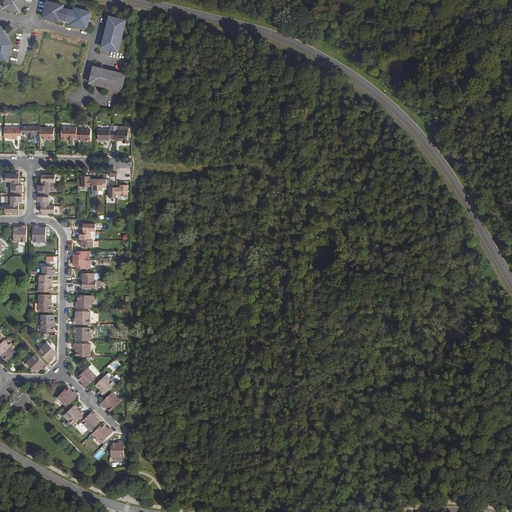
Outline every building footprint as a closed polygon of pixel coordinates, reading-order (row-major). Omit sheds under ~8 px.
[(17,0),(0,0),(0,7),(15,11),(17,0)] [(71,10),(63,8),(63,5),(45,1),(41,18),(59,22),(60,20),(68,22),(68,24),(86,29),(90,12),(72,7),(71,10)] [(126,20),(108,16),(100,50),(118,54),(126,20)] [(126,76),(92,67),(88,85),(121,94),(126,76)] [(22,136),(22,127),(5,127),(4,138),(8,138),(14,138),(14,139),(18,139),(18,136),(22,136)] [(34,137),(40,137),(40,136),(40,131),(40,128),(22,127),(22,136),(28,137),(28,138),(34,138),(34,137)] [(77,130),(77,127),(62,127),(62,140),(77,141),(77,140),(77,130)] [(114,131),(113,140),(117,140),(117,142),(121,142),(121,141),(123,141),(123,142),(123,144),(128,144),(128,132),(117,132),(117,127),(114,127),(114,131)] [(54,128),(40,128),(40,131),(40,136),(44,136),(44,140),(54,140),(54,128)] [(91,131),(77,130),(77,140),(81,140),(81,141),(86,141),(91,141),(91,131)] [(110,140),(113,140),(114,131),(110,131),(99,130),(99,141),(110,141),(110,140)] [(89,187),(89,179),(89,176),(82,176),(82,179),(79,179),(79,183),(79,187),(89,187)] [(98,191),(98,179),(89,179),(89,187),(92,187),(92,190),(98,191)] [(103,187),(107,187),(107,179),(98,179),(98,191),(103,191),(103,187)] [(19,185),(19,182),(11,182),(11,193),(22,193),(22,191),(23,191),(23,185),(19,185)] [(55,191),(55,183),(41,182),(41,185),(38,185),(38,191),(43,191),(43,194),(48,194),(49,194),(49,191),(55,191)] [(120,187),(117,187),(117,195),(128,195),(128,185),(120,185),(120,187)] [(11,196),(11,205),(19,205),(18,202),(22,202),(23,196),(22,196),(22,194),(11,193),(11,196)] [(38,197),(38,202),(41,202),(41,205),(49,205),(49,197),(48,197),(48,194),(43,194),(39,194),(39,197),(38,197)] [(27,242),(27,226),(21,225),(21,228),(14,227),(14,242),(27,242)] [(39,228),(39,226),(33,226),(33,242),(46,242),(46,228),(39,228)] [(79,239),(81,239),(91,240),(91,239),(91,231),(83,231),(83,234),(80,234),(79,239)] [(74,260),(90,260),(91,251),(77,251),(77,254),(74,254),(74,260)] [(82,269),(90,269),(90,260),(74,260),(73,266),(77,266),(77,269),(79,269),(82,269)] [(40,275),(52,275),(55,275),(55,267),(51,267),(43,267),(43,273),(40,273),(40,275)] [(37,283),(52,284),(52,275),(40,275),(40,282),(37,282),(37,283)] [(40,292),(52,292),(52,284),(37,283),(37,285),(40,285),(40,292)] [(39,303),(52,304),(52,295),(40,295),(40,302),(37,301),(37,303),(39,303)] [(76,308),(92,309),(92,296),(78,295),(78,303),(76,303),(76,308)] [(39,312),(52,312),(52,304),(39,303),(36,303),(35,312),(39,312)] [(74,324),(90,325),(90,312),(76,312),(76,319),(74,319),(74,324)] [(42,324),(54,324),(54,315),(39,315),(39,317),(42,317),(42,324)] [(51,332),(54,332),(54,324),(42,324),(39,324),(39,326),(42,326),(42,332),(51,332)] [(76,341),(90,341),(90,328),(74,328),(74,334),(76,334),(76,341)] [(4,341),(0,344),(0,354),(1,355),(12,345),(11,344),(9,345),(4,341)] [(52,358),(57,353),(47,343),(38,352),(50,364),(54,360),(52,358)] [(76,356),(90,357),(90,344),(74,344),(74,349),(76,350),(76,356)] [(12,345),(1,355),(7,361),(16,353),(12,348),(14,346),(12,345)] [(27,363),(36,373),(37,373),(42,369),(43,370),(47,366),(36,354),(27,363)] [(85,388),(97,377),(88,368),(78,378),(83,383),(81,384),(85,388)] [(103,396),(115,384),(106,375),(96,385),(101,391),(100,392),(103,396)] [(66,407),(78,395),(74,391),(73,393),(68,388),(57,398),(66,407)] [(101,404),(104,408),(106,407),(111,412),(121,402),(112,393),(101,404)] [(74,425),(85,414),(81,410),(80,411),(75,406),(64,416),(74,425)] [(96,416),(97,415),(93,411),(82,422),(88,429),(91,431),(101,422),(96,416)] [(102,443),(113,432),(109,427),(108,429),(103,424),(93,434),(102,443)] [(103,450),(109,443),(107,441),(101,448),(103,450)] [(111,443),(111,458),(124,458),(124,441),(119,441),(119,443),(111,443)]
